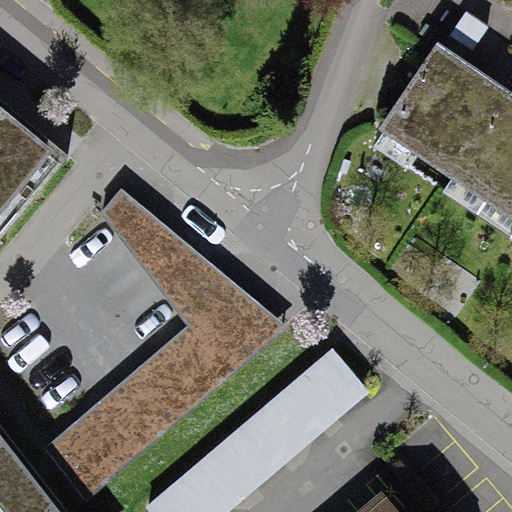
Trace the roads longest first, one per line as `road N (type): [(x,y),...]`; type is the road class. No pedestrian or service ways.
road 1 (residential): [(1,0),(268,228)]
road 2 (residential): [(511,429),(268,228)]
road 3 (residential): [(268,228),(371,0)]
